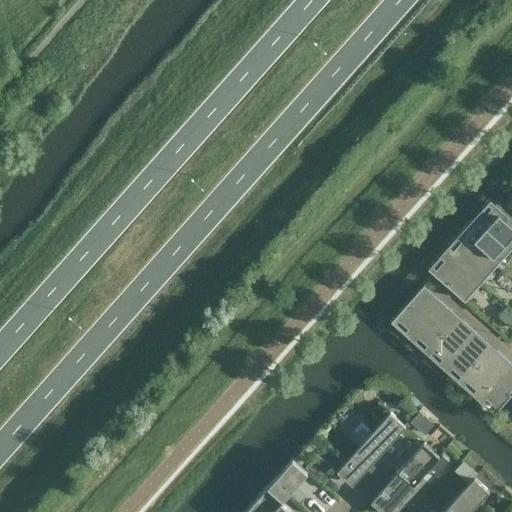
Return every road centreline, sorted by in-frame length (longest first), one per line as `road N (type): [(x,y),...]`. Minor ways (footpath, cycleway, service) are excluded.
road 1 (trunk): [(0,451),(403,0)]
road 2 (trunk): [(315,0),(0,355)]
